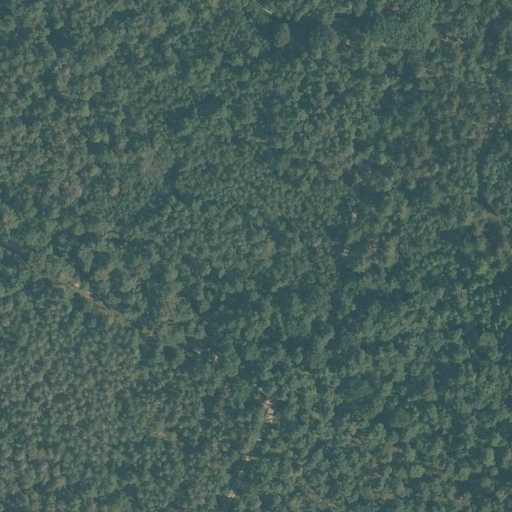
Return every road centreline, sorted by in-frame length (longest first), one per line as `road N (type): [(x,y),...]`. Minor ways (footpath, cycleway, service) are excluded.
road 1 (track): [(402,9),(321,363),(297,392),(268,398)]
road 2 (track): [(0,242),(251,376),(268,398)]
road 3 (track): [(268,398),(221,511)]
